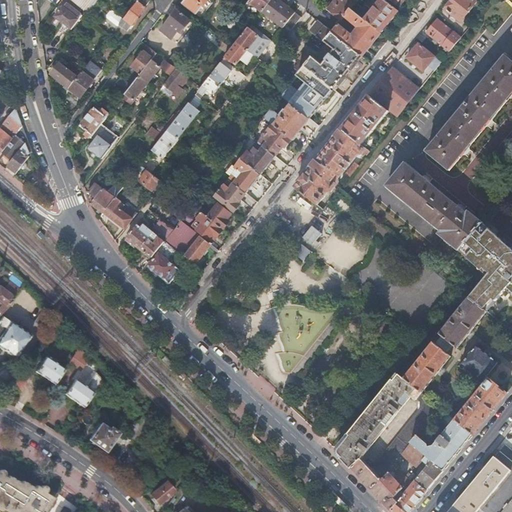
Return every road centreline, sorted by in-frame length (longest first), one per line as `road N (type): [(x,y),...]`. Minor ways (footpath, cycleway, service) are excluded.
road 1 (residential): [(174,324),(429,0)]
road 2 (unclassified): [(174,324),(369,511)]
road 3 (residential): [(50,144),(169,4)]
road 4 (unclassified): [(0,413),(90,469),(137,511)]
road 5 (unclassified): [(11,0),(18,71),(50,144)]
road 6 (unclassified): [(50,144),(26,0)]
road 7 (residential): [(511,408),(427,511)]
